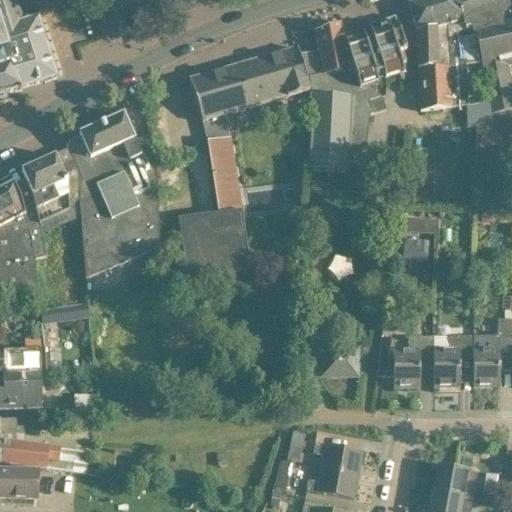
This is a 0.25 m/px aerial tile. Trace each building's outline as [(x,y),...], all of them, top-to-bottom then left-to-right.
[(0,0),(0,105),(15,101),(13,94),(22,92),(21,90),(57,79),(38,18),(21,23),(15,1),(18,0),(0,0)] [(418,35),(420,112),(451,109),(451,108),(467,107),(464,67),(480,66),(474,37),(472,37),(470,29),(462,31),(454,0),(437,0),(409,8),(418,35)] [(474,37),(480,66),(481,66),(492,116),(511,111),(511,88),(508,67),(511,65),(511,19),(507,0),(454,0),(462,31),(470,29),(472,37),(474,37)] [(379,31),(370,34),(382,74),(383,74),(385,79),(403,73),(401,65),(405,64),(402,54),(405,53),(394,20),(377,25),(379,31)] [(310,96),(308,130),(311,130),(309,170),(349,172),(361,173),(361,193),(378,193),(379,174),(386,167),(366,146),(370,117),(372,97),(377,95),(374,86),(359,90),(344,42),(341,26),(314,34),(316,47),(317,53),(322,79),(308,81),(311,97),(310,96)] [(370,34),(344,42),(359,90),(374,86),(378,85),(375,76),(382,74),(370,34)] [(226,70),(187,81),(201,123),(225,116),(308,90),(299,57),(297,51),(226,70)] [(372,97),(370,117),(386,111),(382,98),(379,99),(377,95),(372,97)] [(69,144),(66,148),(67,152),(81,182),(77,184),(78,203),(80,220),(86,281),(109,270),(110,272),(140,258),(140,257),(142,256),(143,257),(157,251),(157,249),(159,248),(156,167),(152,169),(147,137),(134,142),(131,134),(123,117),(123,116),(118,118),(119,120),(91,132),(84,135),(84,134),(79,136),(80,139),(69,144)] [(511,207),(511,128),(476,129),(475,210),(511,212),(511,207)] [(209,142),(208,142),(209,153),(210,158),(228,155),(225,139),(209,142)] [(38,225),(41,236),(80,220),(78,203),(77,184),(81,182),(67,152),(55,158),(55,157),(21,172),(25,181),(31,196),(38,225)] [(21,201),(32,248),(34,261),(46,259),(41,236),(38,225),(31,196),(25,181),(14,186),(21,201)] [(12,252),(32,248),(21,201),(14,186),(13,184),(0,191),(0,225),(10,244),(12,252)] [(218,215),(178,221),(186,282),(250,275),(238,191),(215,195),(218,215)] [(481,216),(480,228),(495,229),(496,216),(481,216)] [(403,220),(402,235),(432,237),(433,222),(403,220)] [(0,295),(37,291),(33,261),(34,261),(32,248),(12,252),(10,244),(0,225),(0,295)] [(402,262),(427,264),(429,244),(404,242),(402,262)] [(86,306),(53,310),(55,325),(88,320),(86,306)] [(473,351),(472,351),(472,363),(473,385),(473,389),(499,388),(499,372),(499,363),(511,363),(511,362),(511,350),(511,349),(511,321),(498,322),(498,337),(487,338),(472,338),(473,351)] [(419,364),(432,364),(432,351),(433,351),(433,338),(408,338),(408,351),(393,351),(393,342),(380,341),(376,378),(393,380),(393,389),(419,389),(419,364)] [(432,351),(432,364),(433,389),(459,389),(459,364),(472,363),(472,351),(473,351),(472,338),(448,338),(448,351),(433,351),(432,351)] [(0,351),(0,377),(40,377),(49,376),(49,362),(48,350),(44,350),(43,340),(24,341),(24,351),(0,351)] [(357,351),(324,350),(323,376),(357,377),(357,351)] [(0,377),(0,410),(31,409),(41,409),(40,377),(0,377)] [(97,397),(73,397),(73,410),(97,410),(97,397)] [(17,429),(17,421),(0,421),(0,465),(45,470),(96,477),(97,470),(86,469),(88,455),(4,443),(4,438),(24,438),(23,429),(17,429)] [(292,434),(290,443),(300,444),(302,435),(292,434)] [(322,456),(320,470),(357,477),(362,453),(314,444),(312,454),(322,456)] [(432,481),(430,493),(434,494),(472,502),(473,495),(477,476),(439,469),(437,482),(432,481)] [(0,486),(38,487),(39,471),(0,470),(0,486)] [(353,501),(357,477),(320,470),(317,484),(307,482),(305,492),(353,501)] [(277,475),(274,487),(286,490),(288,478),(277,475)] [(37,503),(38,487),(0,486),(0,505),(32,508),(33,503),(37,503)] [(272,493),(270,506),(278,507),(280,494),(272,493)] [(431,497),(429,505),(432,507),(431,511),(469,511),(472,502),(434,494),(434,496),(431,497)]
